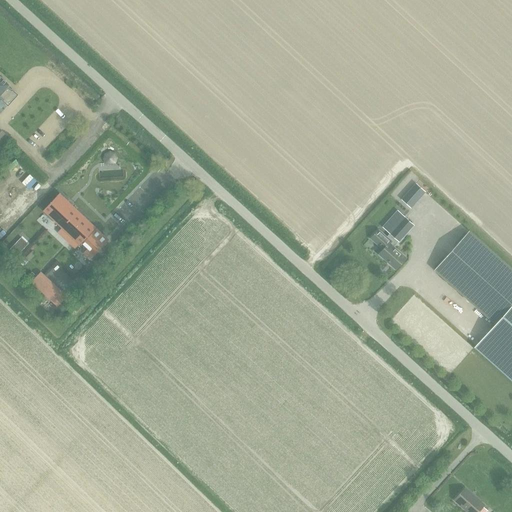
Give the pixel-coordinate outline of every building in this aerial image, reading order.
[(0,76),(0,97),(3,100),(2,101),(8,106),(18,95),(12,90),(11,90),(8,87),(9,85),(0,76)] [(0,129),(0,149),(10,139),(0,129)] [(117,158),(115,154),(110,152),(106,154),(104,158),(106,163),(115,163),(117,158)] [(416,183),(411,188),(421,197),(426,191),(416,183)] [(95,228),(59,194),(44,210),(55,221),(75,240),(66,249),(71,254),(80,245),(82,243),(88,249),(83,254),(90,260),(108,240),(96,228),(95,228)] [(379,230),(371,239),(383,250),(379,255),(396,270),(407,258),(394,247),(399,241),(397,239),(402,233),(405,236),(414,226),(404,216),(389,233),(390,234),(387,237),(379,230)] [(511,269),(469,231),(435,269),(496,324),(511,305),(511,269)] [(14,245),(7,252),(14,259),(21,251),(14,245)] [(31,269),(28,258),(19,260),(22,271),(31,269)] [(31,282),(40,290),(51,300),(56,306),(64,298),(59,292),(38,274),(31,282)] [(465,488),(454,500),(467,511),(486,511),(488,511),(483,507),(485,505),(465,488)]
